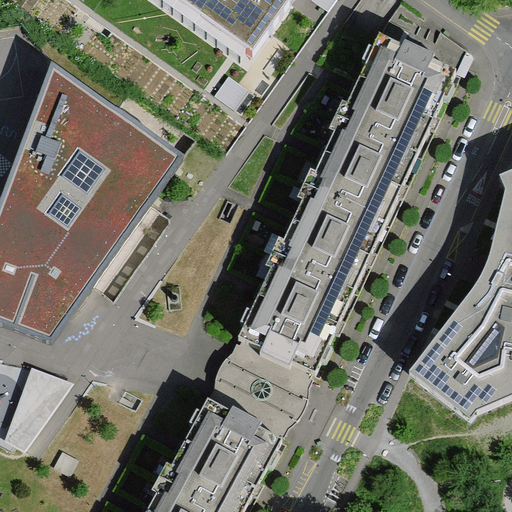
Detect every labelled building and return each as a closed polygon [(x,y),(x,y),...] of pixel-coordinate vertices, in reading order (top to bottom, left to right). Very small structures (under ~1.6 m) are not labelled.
[(148,0),(167,13),(176,0),(148,0)] [(297,0),(176,0),(167,13),(248,70),(297,0)] [(337,72),(357,80),(376,40),(377,37),(363,31),(347,25),(329,68),(337,72)] [(337,121),(419,159),(458,77),(433,66),(435,61),(407,48),(404,53),(376,40),(357,80),(354,86),(350,93),(337,121)] [(175,160),(52,69),(0,212),(0,320),(49,339),(175,160)] [(305,189),(388,227),(419,159),(337,121),(325,147),(321,156),(318,161),(305,189)] [(506,196),(490,262),(511,270),(511,176),(502,181),(506,196)] [(275,258),(355,296),(388,227),(305,189),(293,216),(290,224),(287,230),(275,258)] [(355,296),(275,258),(262,285),(259,292),(256,298),(236,341),(242,343),(312,376),(317,378),(355,296)] [(511,270),(490,262),(478,285),(415,370),(411,377),(469,422),(477,416),(511,401),(511,270)] [(213,401),(211,405),(232,416),(234,412),(263,427),(261,431),(279,441),(281,438),(284,439),(289,430),(298,423),(309,403),(309,390),(314,381),(310,380),(312,376),(242,343),(240,347),(236,346),(232,355),(226,361),(220,372),(215,380),(215,391),(210,399),(213,401)] [(73,385),(32,370),(3,443),(26,455),(73,385)] [(160,481),(218,511),(246,511),(283,444),(279,441),(261,431),(263,427),(234,412),(232,416),(211,405),(205,402),(182,444),(175,455),(160,481)] [(218,511),(160,481),(146,508),(143,511),(218,511)]
